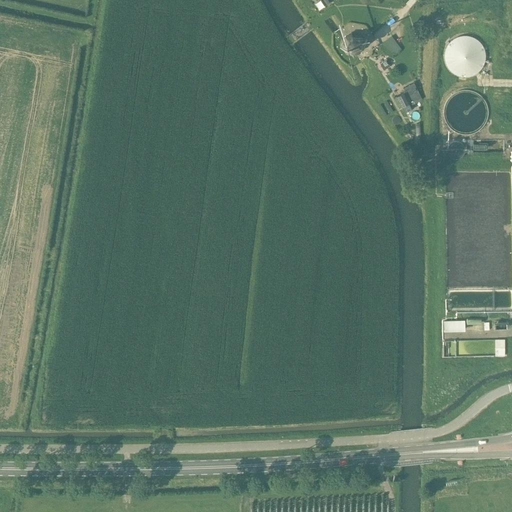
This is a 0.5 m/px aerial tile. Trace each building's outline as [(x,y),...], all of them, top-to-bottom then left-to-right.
[(313,0),(312,0),(319,9),(330,1),(329,0),(313,0)] [(351,33),(345,37),(343,46),(348,52),(356,54),(363,50),(364,41),(359,35),(351,33)] [(457,74),(464,76),(470,75),(476,73),(480,69),(483,63),(485,57),(484,51),(482,45),(478,41),(473,37),(467,36),(461,36),(455,38),(450,42),(446,47),(445,54),(445,60),(447,66),(452,71),(457,74)] [(380,64),(384,70),(390,66),(386,60),(380,64)] [(418,98),(410,84),(403,88),(405,91),(394,97),(400,108),(402,107),(405,113),(412,109),(409,103),(418,98)] [(464,135),(470,134),(476,132),(481,129),(485,124),(487,118),(488,112),(487,106),(484,100),(480,95),(474,92),(468,90),(461,91),(455,93),(450,97),(446,102),(444,108),(444,115),(445,121),(448,126),(452,130),(458,133),(464,135)] [(451,159),(455,159),(459,159),(462,156),(463,152),(463,148),(461,145),(458,143),(454,142),(450,144),(447,147),(446,150),(447,153),(448,156),(451,159)] [(464,320),(443,320),(443,329),(464,329),(464,320)] [(443,342),(443,356),(443,358),(505,356),(504,340),(443,342)]
